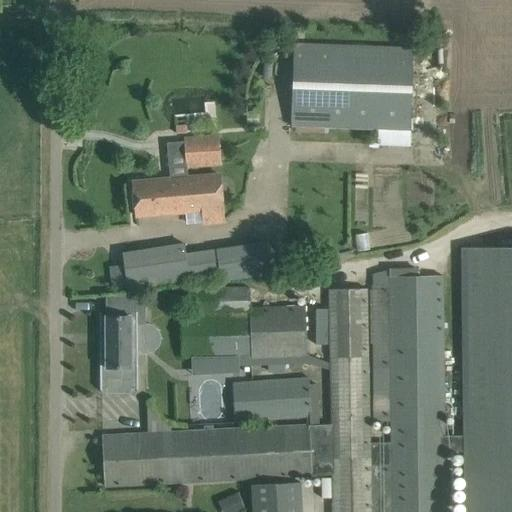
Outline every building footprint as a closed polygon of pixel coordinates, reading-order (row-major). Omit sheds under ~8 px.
[(291,127),(378,130),(378,145),(410,146),(413,47),(293,44),(291,127)] [(218,137),(184,139),(186,168),(221,165),(218,137)] [(202,211),(203,224),(224,222),(220,175),(187,178),(170,180),(133,183),(136,217),(202,211)] [(185,256),(184,246),(121,256),(124,289),(220,275),(221,282),(271,274),(266,243),(185,256)] [(464,453),(464,511),(511,511),(511,247),(462,248),(464,437),(464,453)] [(464,437),(445,437),(444,275),(388,276),(388,285),(371,285),(373,370),(373,422),(391,422),(391,444),(370,444),(369,511),(445,511),(445,453),(464,453),(464,437)] [(369,511),(370,444),(370,403),(368,289),(329,290),(330,364),(330,371),(331,425),(319,426),(317,385),(309,385),(309,379),(232,384),(234,422),(309,418),(309,426),(122,436),(102,437),(104,487),(124,486),(312,476),(333,475),(333,511),(369,511)] [(196,316),(180,317),(180,318),(181,318),(182,356),(181,356),(181,357),(191,357),(238,356),(251,356),(251,359),(307,357),(307,356),(305,306),(250,306),(250,289),(196,290),(196,316)] [(101,313),(99,313),(100,393),(101,393),(101,392),(106,392),(106,396),(131,396),(131,392),(136,391),(136,393),(138,393),(137,355),(137,324),(146,324),(146,297),(105,297),(105,317),(101,317),(101,313)] [(326,353),(327,312),(314,312),(313,352),(326,353)] [(238,356),(191,357),(192,375),(238,373),(238,356)] [(331,498),(330,479),(321,479),(321,499),(331,498)] [(252,484),(252,511),(303,511),(302,482),(252,484)] [(237,511),(245,508),(238,493),(219,502),(223,511),(237,511)]
